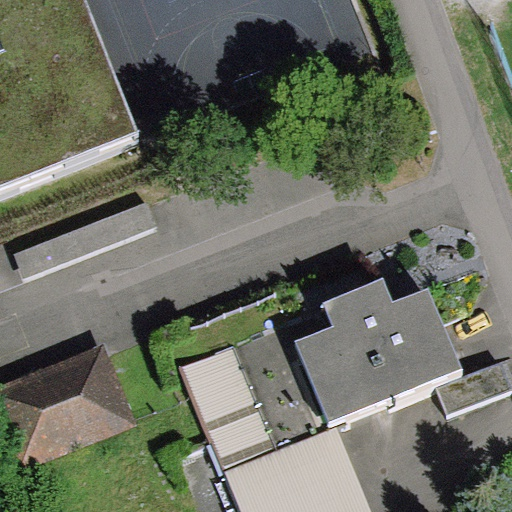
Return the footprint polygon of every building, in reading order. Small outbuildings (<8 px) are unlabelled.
[(0,0),(0,198),(134,146),(77,0),(0,0)] [(434,382),(463,370),(428,283),(393,297),(384,273),(325,296),(336,322),(299,336),(333,421),(434,382)] [(204,407),(256,388),(241,350),(190,370),(204,407)] [(446,413),(507,389),(495,358),(463,370),(434,382),(446,413)] [(0,409),(21,469),(128,431),(102,359),(0,395),(0,409)] [(239,511),(368,511),(333,421),(221,465),(239,511)]
